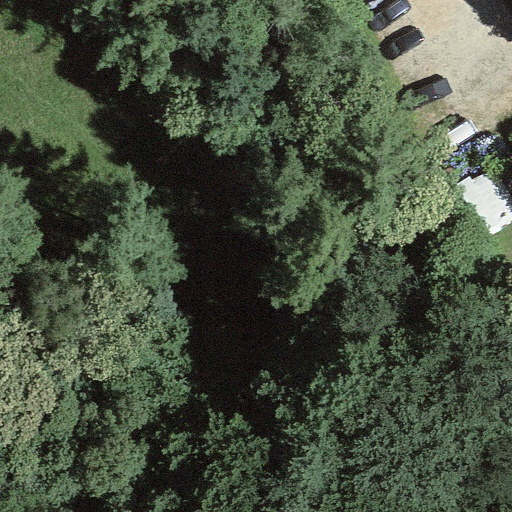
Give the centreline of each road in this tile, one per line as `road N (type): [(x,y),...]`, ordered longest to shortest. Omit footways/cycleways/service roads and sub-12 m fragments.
road 1 (track): [(0,263),(176,414),(274,430),(345,415),(442,294)]
road 2 (track): [(442,294),(511,393)]
